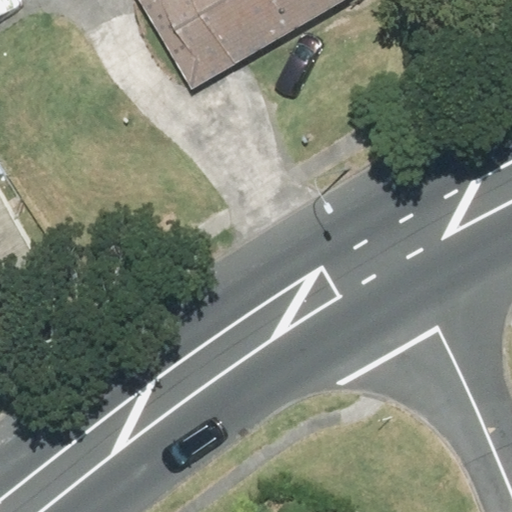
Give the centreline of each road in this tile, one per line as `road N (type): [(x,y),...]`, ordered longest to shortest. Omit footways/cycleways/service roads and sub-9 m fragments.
road 1 (secondary): [(14,511),(279,320),(413,251)]
road 2 (residential): [(511,489),(413,251)]
